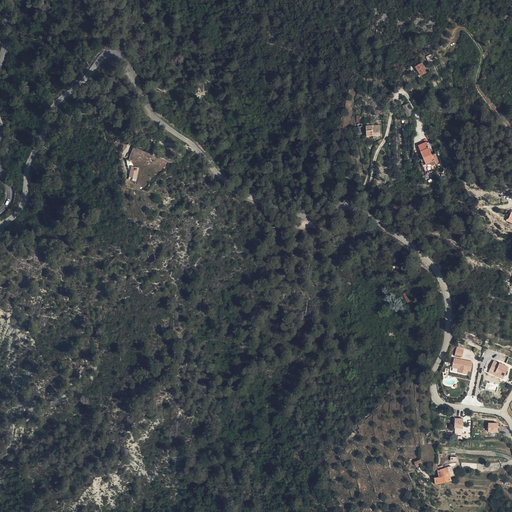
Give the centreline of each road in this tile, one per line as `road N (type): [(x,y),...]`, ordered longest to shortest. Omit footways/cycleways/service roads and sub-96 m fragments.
road 1 (unclassified): [(0,226),(23,202),(51,107),(114,52),(162,123),(197,147),(224,181),(290,213),(348,206),(423,255),(448,297),(435,399),(498,412),(511,427)]
road 2 (track): [(361,211),(399,93),(418,123),(414,160),(421,174),(440,187),(511,200)]
road 3 (track): [(511,131),(477,87),(482,49),(465,28),(446,49)]
